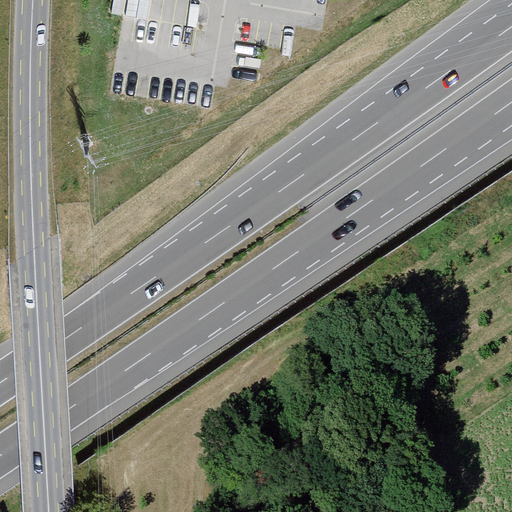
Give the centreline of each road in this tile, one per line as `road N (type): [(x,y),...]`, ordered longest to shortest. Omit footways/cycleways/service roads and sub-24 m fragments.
road 1 (motorway): [(511,27),(0,383)]
road 2 (motorway): [(0,456),(511,101)]
road 3 (secondary): [(35,0),(32,208),(49,511)]
